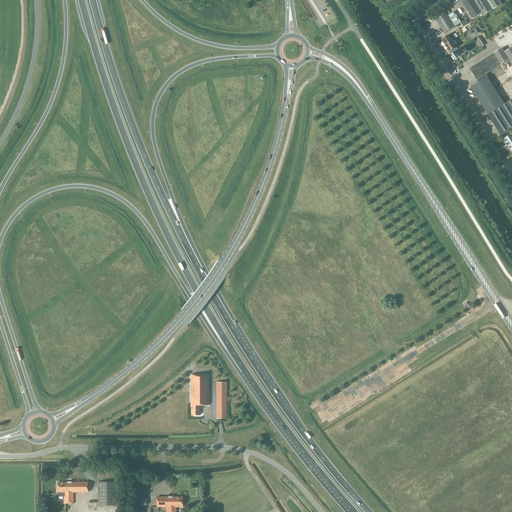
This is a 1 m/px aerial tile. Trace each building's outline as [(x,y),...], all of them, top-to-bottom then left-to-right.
[(483,16),(493,10),(502,4),(499,0),(464,0),(461,2),(472,18),(481,13),(483,16)] [(445,13),(435,19),(445,33),(454,27),(453,25),(460,21),(454,12),(447,16),(445,13)] [(453,36),(452,34),(452,33),(448,35),(441,40),(445,46),(452,41),(450,38),(453,36)] [(482,47),(485,45),(479,37),(476,39),(482,47)] [(451,55),(458,50),(452,41),(445,46),(451,55)] [(458,50),(451,55),(454,60),(460,56),(461,57),(465,55),(464,54),(468,51),(464,46),(458,50)] [(509,60),(511,65),(511,47),(504,52),(502,49),(494,53),(469,68),(476,80),(485,75),(501,65),(509,60)] [(486,115),(504,104),(493,86),(496,85),(494,82),(491,84),(485,75),(476,80),(478,83),(470,88),(486,115)] [(511,127),(511,98),(504,104),(486,115),(499,135),(511,127)] [(199,406),(208,406),(208,375),(190,375),(191,407),(191,415),(199,415),(199,406)] [(226,383),(216,383),(216,418),(226,418),(226,383)] [(88,482),(57,482),(57,492),(57,497),(64,497),(64,504),(73,504),(73,492),(88,492),(88,482)] [(115,482),(98,482),(98,487),(98,506),(115,506),(115,482)] [(182,507),(182,497),(156,497),(156,507),(167,507),(166,511),(175,511),(176,507),(182,507)]
